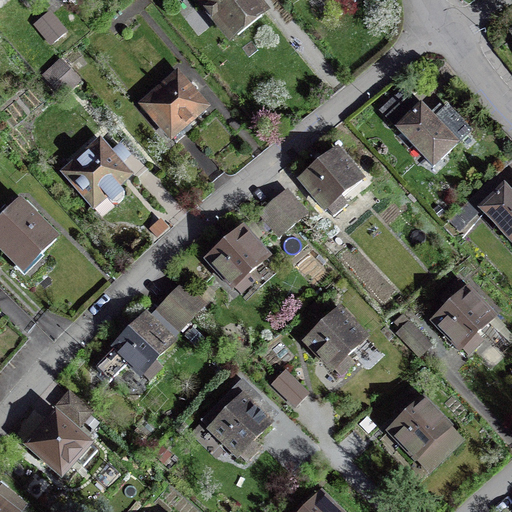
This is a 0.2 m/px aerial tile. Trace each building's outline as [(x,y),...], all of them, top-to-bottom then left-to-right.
[(264,11),(254,0),(209,0),(202,6),(215,23),(218,20),(232,37),(264,11)] [(66,32),(54,18),(39,30),(51,44),(66,32)] [(77,81),(60,62),(46,76),(62,94),(77,81)] [(206,108),(178,75),(143,105),(177,144),(184,137),(193,129),(188,123),(206,108)] [(397,119),(393,123),(434,166),(470,132),(447,107),(433,119),(411,96),(392,114),(397,119)] [(66,172),(94,205),(106,195),(112,203),(118,204),(123,199),(123,194),(116,186),(128,176),(132,181),(147,169),(124,142),(110,154),(100,143),(66,172)] [(362,181),(337,151),(301,180),(326,210),(362,181)] [(511,195),(495,177),(450,220),(458,229),(466,221),(468,222),(481,209),(511,241),(511,195)] [(274,203),(293,226),(306,215),(286,192),(274,203)] [(57,239),(20,202),(0,221),(0,247),(20,267),(35,252),(40,256),(57,239)] [(293,226),(274,203),(261,214),(280,237),(293,226)] [(267,259),(243,230),(208,259),(233,288),(267,259)] [(170,298),(192,319),(203,308),(182,287),(170,298)] [(475,336),(494,319),(467,290),(433,322),(467,357),(481,344),(475,336)] [(192,319),(170,298),(159,309),(180,330),(192,319)] [(367,339),(340,310),(306,342),(339,378),(354,364),(347,357),(367,339)] [(174,343),(147,316),(114,349),(141,375),(174,343)] [(3,319),(0,321),(0,365),(25,338),(3,319)] [(430,345),(410,324),(399,334),(419,355),(430,345)] [(307,394),(285,373),(273,385),(295,406),(307,394)] [(242,397),(234,389),(202,421),(210,430),(238,457),(239,456),(246,463),(259,450),(252,443),(271,424),(243,397),(242,397)] [(463,441),(414,390),(397,407),(406,416),(389,432),(429,473),(463,441)] [(91,413),(69,394),(58,406),(79,426),(91,413)] [(83,467),(97,452),(56,416),(29,446),(62,475),(75,460),(83,467)] [(0,511),(12,511),(2,505),(11,494),(0,485),(0,511)] [(339,511),(321,494),(304,511),(339,511)]
